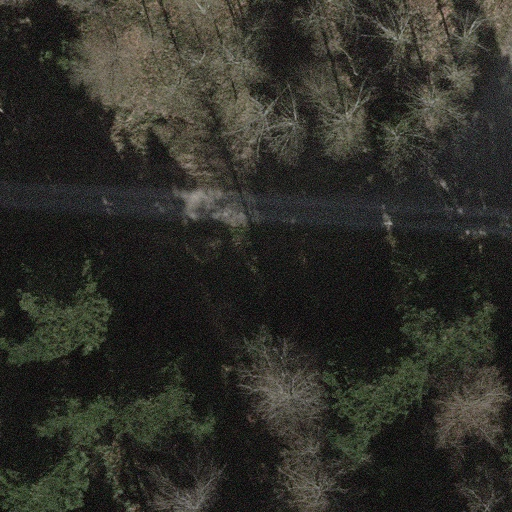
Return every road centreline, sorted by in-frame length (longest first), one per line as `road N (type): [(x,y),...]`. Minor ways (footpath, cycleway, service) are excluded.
road 1 (track): [(0,196),(511,221)]
road 2 (track): [(466,219),(511,89)]
